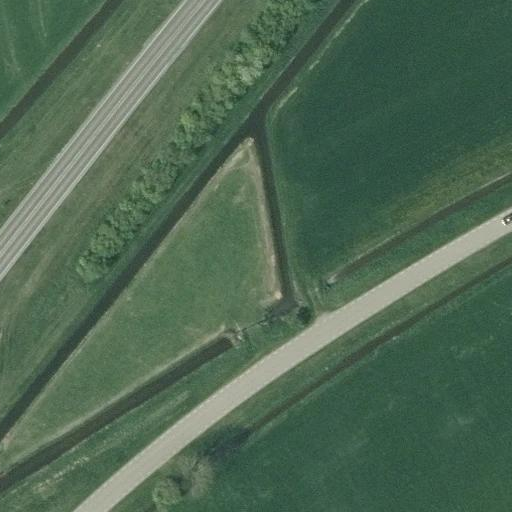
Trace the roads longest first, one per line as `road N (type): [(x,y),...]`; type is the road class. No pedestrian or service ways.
road 1 (tertiary): [(90,511),(279,359),(511,217)]
road 2 (trunk): [(0,254),(202,0)]
